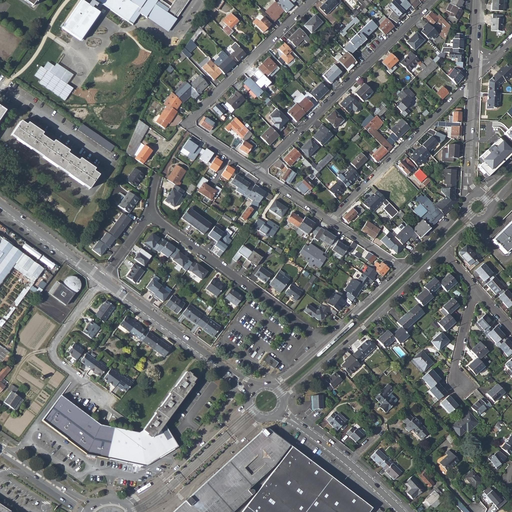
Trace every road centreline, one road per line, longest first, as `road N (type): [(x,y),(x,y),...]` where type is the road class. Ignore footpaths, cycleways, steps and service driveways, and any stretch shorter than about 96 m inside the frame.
road 1 (residential): [(312,0),(189,120),(257,172)]
road 2 (residential): [(257,172),(433,0)]
road 3 (residential): [(322,346),(150,214)]
road 4 (residential): [(283,398),(441,251)]
road 5 (residential): [(329,219),(471,88)]
road 6 (residential): [(101,280),(252,390)]
road 7 (residential): [(114,403),(57,363),(52,348),(101,280)]
road 8 (residential): [(248,402),(155,487),(126,502)]
road 9 (residential): [(400,511),(280,411)]
road 10 (residential): [(156,511),(265,418)]
road 11 (residential): [(0,205),(101,280)]
